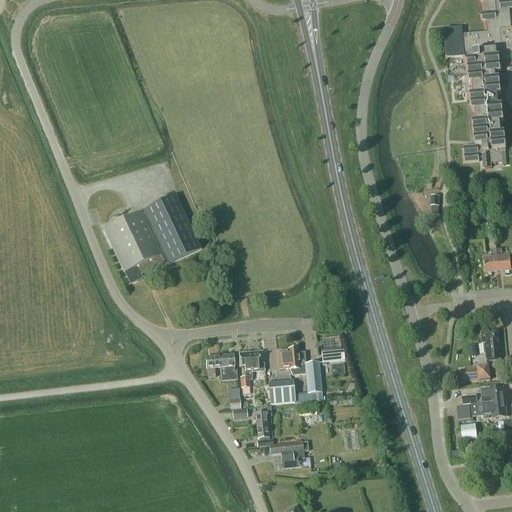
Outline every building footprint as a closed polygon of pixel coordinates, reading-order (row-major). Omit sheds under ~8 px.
[(462,28),(441,30),(444,59),(454,58),(464,57),(464,54),(468,54),(468,60),(468,68),(470,84),(473,84),(474,95),(471,95),(472,111),(476,111),(477,122),(473,122),(475,139),(476,146),(464,147),(465,164),(479,163),(478,159),(482,158),(483,169),(491,168),(491,165),(502,164),(502,167),(511,166),(510,153),(506,153),(505,150),(506,150),(505,133),(501,134),(500,123),(504,122),(502,106),(499,106),(498,95),(501,95),(500,81),(505,80),(504,73),(501,73),(500,65),(510,64),(510,67),(511,66),(511,28),(511,29),(509,9),(511,9),(511,0),(480,0),(481,2),(484,2),(485,13),(482,13),(482,22),(486,22),(487,33),(462,35),(462,28)] [(169,265),(201,250),(176,196),(124,220),(122,215),(117,217),(120,222),(103,230),(123,273),(125,273),(131,285),(142,280),(141,276),(168,263),(169,265)] [(431,207),(436,207),(439,207),(439,197),(431,197),(431,207)] [(489,249),(493,249),(493,251),(491,251),(492,259),(484,260),(485,275),(487,274),(488,276),(491,275),(492,274),(498,273),(496,250),(495,243),(489,243),(489,249)] [(502,250),(496,250),(498,273),(505,273),(506,274),(509,274),(509,272),(511,272),(510,257),(503,258),(502,250)] [(487,364),(500,362),(497,332),(481,334),(482,345),(483,345),(484,355),(486,355),(487,364)] [(321,394),(319,364),(305,365),(305,362),(304,354),(298,355),(297,350),(287,351),(288,352),(277,353),(279,371),(289,370),(289,371),(290,371),(292,376),(306,375),(308,395),(311,395),(321,394)] [(343,351),(321,353),(322,363),(344,361),(343,351)] [(263,365),(262,353),(239,355),(240,367),(245,367),(246,378),(240,378),(241,389),(242,389),(245,388),(250,388),(249,381),(252,381),(251,371),(264,370),(264,364),(263,365)] [(219,357),(220,369),(221,383),(237,381),(237,377),(236,371),(234,371),(233,355),(219,357)] [(215,369),(220,369),(219,357),(205,358),(206,370),(207,370),(207,379),(215,378),(215,369)] [(462,384),(490,380),(489,368),(460,371),(462,384)] [(270,406),(294,404),(292,384),(268,386),(270,406)] [(481,390),(482,399),(476,399),(476,397),(462,398),(463,406),(471,405),(505,402),(504,394),(503,388),(481,390)] [(241,410),(239,389),(228,390),(230,412),(241,410)] [(311,395),(312,403),(322,402),(321,394),(311,395)] [(472,418),(484,417),(492,416),(493,419),(506,418),(505,402),(471,405),(472,418)] [(457,408),(458,421),(461,421),(471,420),(470,411),(470,407),(457,408)] [(254,414),(256,427),(267,426),(266,417),(270,417),(269,409),(265,409),(266,413),(254,414)] [(316,409),(299,410),(299,417),(317,415),(316,409)] [(248,419),(247,410),(232,411),(233,420),(248,419)] [(473,424),(460,426),(462,442),(474,440),(473,424)] [(267,426),(256,427),(257,440),(259,440),(260,442),(257,443),(257,448),(270,447),(273,447),(272,441),(269,441),(267,426)] [(304,460),(303,453),(308,453),(307,443),(273,447),(270,447),(271,456),(282,454),(283,470),(301,468),(300,460),(304,460)] [(463,453),(451,454),(451,461),(463,460),(463,453)]
